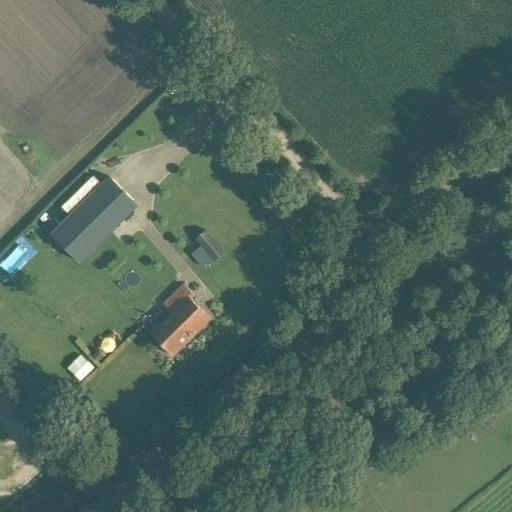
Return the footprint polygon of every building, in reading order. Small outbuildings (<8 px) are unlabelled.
[(52,234),(81,262),(138,205),(110,176),(52,234)] [(199,246),(190,253),(200,267),(222,250),(204,228),(192,237),(199,246)] [(151,333),(160,342),(174,356),(212,318),(192,298),(195,295),(185,284),(170,299),(165,304),(172,312),(151,333)] [(109,319),(118,329),(126,321),(117,312),(109,319)] [(10,460),(0,468),(0,510),(31,483),(10,460)]
